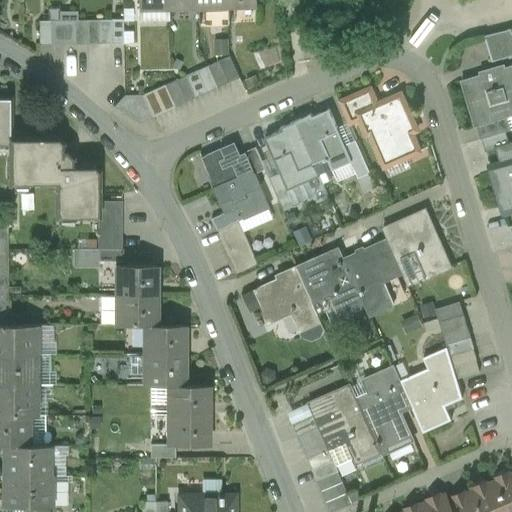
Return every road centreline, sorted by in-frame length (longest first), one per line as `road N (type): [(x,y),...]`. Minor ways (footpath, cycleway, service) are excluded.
road 1 (residential): [(150,161),(201,260),(299,511)]
road 2 (residential): [(409,50),(430,84),(511,375)]
road 3 (residential): [(150,161),(409,50)]
road 4 (residential): [(0,46),(76,91),(150,161)]
